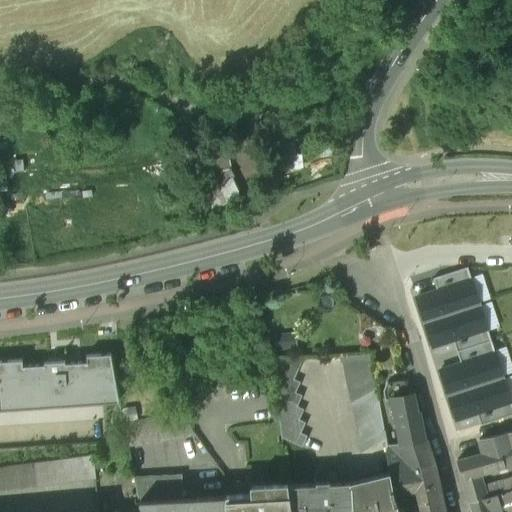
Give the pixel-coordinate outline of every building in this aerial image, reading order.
[(223,140),(203,141),(204,155),(225,154),(223,140)] [(433,279),(436,289),(469,278),(466,268),(433,279)] [(478,305),(469,278),(436,289),(414,296),(423,324),(478,305)] [(431,348),(452,341),(487,330),(478,305),(423,324),(431,348)] [(490,341),(487,330),(452,341),(456,352),(490,341)] [(456,352),(459,362),(494,351),(490,341),(456,352)] [(502,377),(494,351),(459,362),(438,369),(447,396),(502,377)] [(0,360),(0,407),(119,400),(112,353),(86,355),(87,362),(23,366),(22,359),(0,360)] [(369,354),(339,356),(349,375),(346,377),(352,388),(348,390),(354,400),(351,402),(356,413),(353,415),(359,425),(355,427),(362,438),(358,440),(364,451),(385,440),(369,354)] [(303,358),(271,360),(281,437),(302,447),(307,436),(300,433),(305,423),(299,420),(303,410),(297,407),(301,396),(295,393),(300,383),(293,380),(303,359),(303,358)] [(456,420),(476,414),(511,403),(502,377),(447,396),(456,420)] [(407,379),(386,382),(383,391),(384,399),(391,398),(410,394),(407,379)] [(410,394),(391,398),(401,444),(423,439),(417,418),(419,418),(412,394),(410,394)] [(511,414),(511,405),(511,403),(476,414),(480,425),(511,414)] [(124,425),(128,447),(194,434),(180,414),(124,425)] [(483,452),(456,460),(462,479),(478,474),(511,463),(511,431),(479,439),(483,452)] [(401,444),(387,447),(390,473),(401,471),(434,463),(426,438),(423,439),(401,444)] [(31,464),(6,468),(0,468),(0,493),(96,481),(94,455),(31,464)] [(129,455),(100,459),(102,474),(132,469),(129,455)] [(434,463),(401,471),(405,493),(416,492),(419,505),(442,500),(434,463)] [(327,469),(315,470),(316,484),(328,483),(327,469)] [(401,471),(390,473),(391,478),(395,495),(405,493),(401,471)] [(478,474),(462,479),(466,492),(482,487),(478,474)] [(183,476),(135,479),(140,511),(225,511),(225,499),(184,500),(183,476)] [(391,478),(364,485),(365,511),(399,511),(395,495),(391,478)] [(350,482),(337,483),(338,511),(351,511),(350,488),(350,482)] [(316,484),(289,486),(290,511),(338,511),(337,483),(328,483),(316,484)] [(365,511),(364,485),(350,488),(351,511),(365,511)] [(250,494),(237,495),(238,511),(290,511),(289,486),(250,488),(250,494)] [(482,487),(466,492),(469,503),(485,498),(482,487)] [(511,493),(511,491),(496,495),(498,503),(511,498),(511,493)] [(225,499),(225,511),(238,511),(237,495),(225,496),(225,499)] [(485,498),(469,503),(471,511),(496,511),(501,511),(498,503),(496,495),(485,498)] [(444,511),(442,500),(419,505),(420,511),(444,511)]
